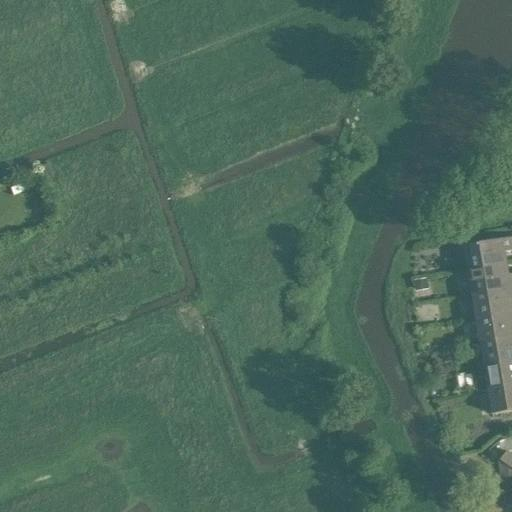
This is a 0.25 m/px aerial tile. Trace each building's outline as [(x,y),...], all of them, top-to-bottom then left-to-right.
[(511,235),(463,244),(467,270),(507,262),(505,251),(511,249),(511,235)] [(507,262),(467,270),(472,293),(511,286),(511,273),(509,274),(507,262)] [(426,276),(413,278),(415,289),(428,287),(426,276)] [(511,286),(472,293),(476,317),(511,310),(511,286)] [(511,310),(476,317),(480,341),(511,335),(511,310)] [(511,335),(480,341),(484,364),(511,359),(511,335)] [(511,359),(484,364),(473,366),(477,390),(488,388),(511,383),(511,359)] [(511,383),(488,388),(492,412),(511,408),(511,383)] [(500,457),(498,458),(505,499),(511,498),(511,497),(511,452),(506,449),(500,457)]
